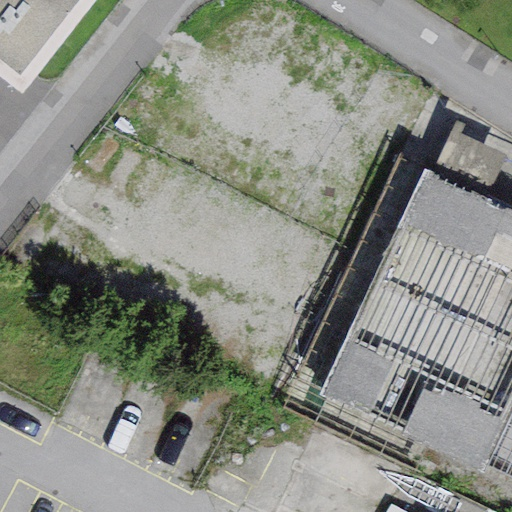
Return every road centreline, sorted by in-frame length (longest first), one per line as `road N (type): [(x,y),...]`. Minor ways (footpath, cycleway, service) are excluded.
road 1 (unknown): [(0,405),(202,511)]
road 2 (residential): [(0,169),(129,0)]
road 3 (residential): [(373,0),(511,89)]
